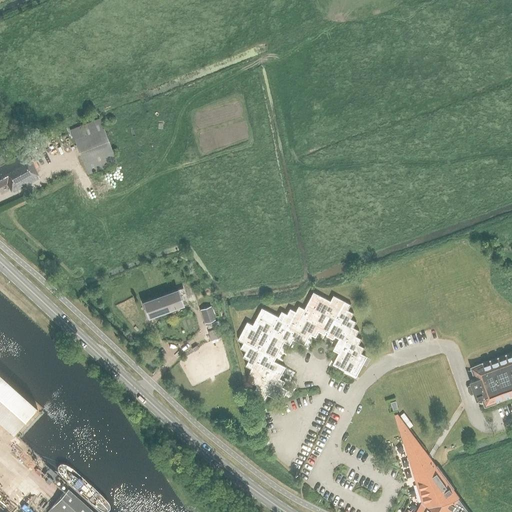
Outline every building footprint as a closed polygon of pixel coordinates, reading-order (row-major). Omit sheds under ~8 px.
[(71,130),(88,175),(118,164),(100,118),(71,130)] [(40,178),(26,152),(0,165),(0,186),(7,183),(12,193),(40,178)] [(183,305),(178,292),(153,301),(152,299),(143,302),(149,317),(183,305)] [(356,377),(363,364),(367,366),(371,358),(361,353),(364,348),(359,345),(362,339),(356,336),(359,330),(353,327),(356,322),(351,319),(354,313),(348,310),(351,305),(334,295),(331,301),(314,292),(305,309),(299,306),(296,312),(290,308),(287,314),(282,311),(279,317),(262,308),(253,325),(247,322),(238,339),(244,342),(241,348),(246,351),(243,356),(249,359),(246,365),(252,368),(249,374),(254,377),(251,382),(257,385),(254,391),(259,394),(256,400),(263,403),(267,395),(276,399),(279,393),(284,396),(287,390),(281,387),(284,381),(279,378),(282,373),(276,370),(279,364),(274,361),(284,342),(290,345),(293,339),(304,345),(310,334),(316,337),(319,331),(324,334),(326,331),(328,333),(327,336),(333,339),(335,336),(340,339),(334,350),(339,353),(333,364),(356,377)] [(205,322),(215,319),(210,305),(201,309),(205,322)] [(218,337),(214,329),(209,331),(212,340),(218,337)] [(478,378),(470,380),(477,399),(485,397),(487,402),(511,393),(511,355),(475,369),(478,378)] [(404,413),(399,417),(397,415),(396,415),(416,479),(423,502),(417,511),(410,511),(408,511),(404,511),(469,511),(408,430),(413,425),(404,413)] [(50,485),(59,476),(50,468),(42,477),(50,485)] [(94,511),(69,489),(47,511),(94,511)]
